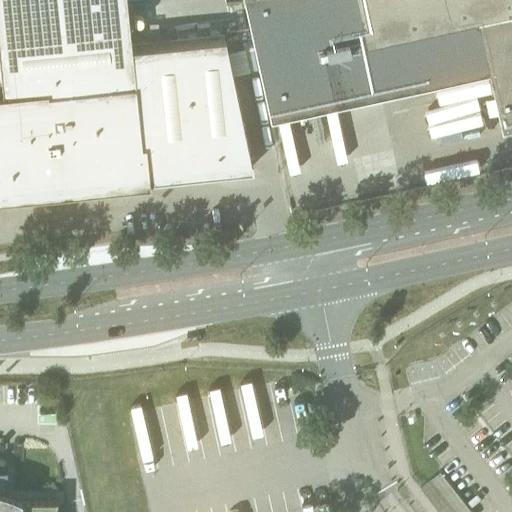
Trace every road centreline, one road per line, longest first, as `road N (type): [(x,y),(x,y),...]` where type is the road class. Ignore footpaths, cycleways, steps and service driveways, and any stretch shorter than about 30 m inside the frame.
road 1 (primary): [(0,342),(116,328),(511,247)]
road 2 (primary): [(511,199),(295,247),(0,291)]
